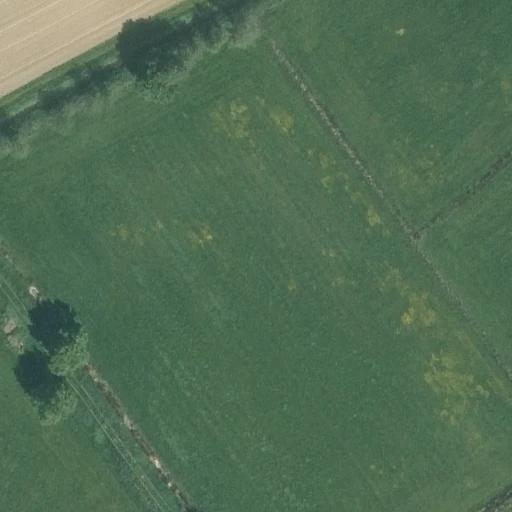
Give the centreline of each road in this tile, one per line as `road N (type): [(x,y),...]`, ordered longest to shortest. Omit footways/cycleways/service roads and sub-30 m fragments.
road 1 (track): [(0,265),(169,511)]
road 2 (track): [(0,119),(217,0)]
